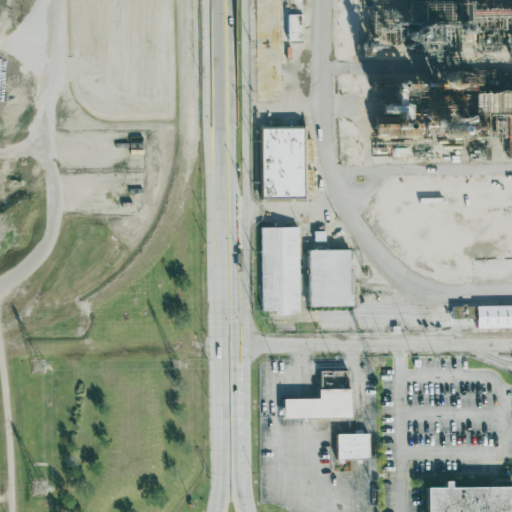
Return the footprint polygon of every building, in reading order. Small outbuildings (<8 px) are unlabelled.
[(298,14),(285,15),(286,41),(299,41),(298,14)] [(257,129),(258,198),(302,197),(300,128),(257,129)] [(258,228),(259,312),(272,311),(272,315),(287,315),(287,312),(298,311),(297,227),(258,228)] [(306,307),(349,307),(349,250),(305,250),(306,307)] [(511,305),(474,306),(474,329),(511,328),(511,305)] [(450,307),(450,319),(473,318),(473,306),(450,307)] [(318,388),(339,388),(340,384),(346,384),(346,372),(318,370),(318,388)] [(280,419),(348,418),(348,390),(315,390),(315,399),(280,399),(280,419)] [(366,434),(334,435),(334,460),(367,460),(366,434)] [(511,511),(511,487),(448,488),(448,482),(441,482),(441,488),(423,488),(423,511),(511,511)]
